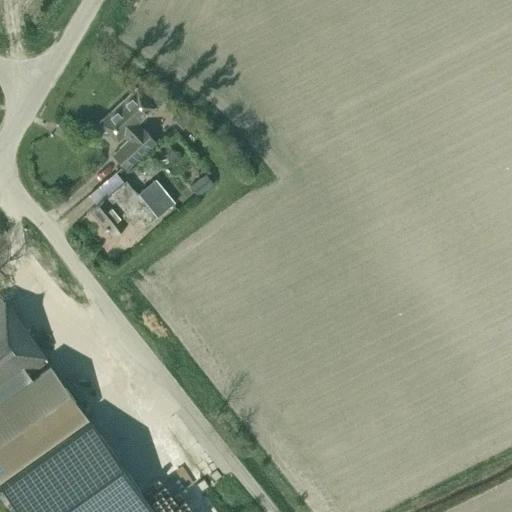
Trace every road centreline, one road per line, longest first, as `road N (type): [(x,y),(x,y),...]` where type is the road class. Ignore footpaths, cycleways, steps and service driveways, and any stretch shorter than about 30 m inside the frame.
road 1 (unclassified): [(265,511),(45,235),(0,190)]
road 2 (unclassified): [(27,104),(96,0)]
